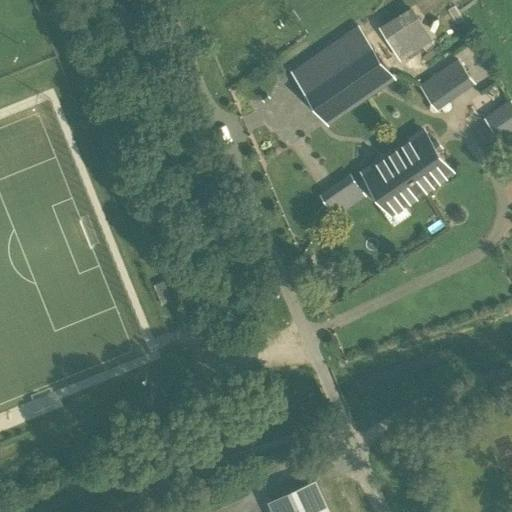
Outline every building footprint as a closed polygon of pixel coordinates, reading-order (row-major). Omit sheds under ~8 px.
[(360,26),(294,71),(327,120),(393,74),(360,26)] [(469,73),(459,59),(435,75),(445,90),(469,73)] [(435,75),(422,84),(432,99),(445,90),(435,75)] [(424,129),(393,150),(389,149),(376,158),(375,162),(365,170),(392,209),(451,168),(424,129)] [(331,511),(315,475),(268,498),(274,510),(274,511),(331,511)]
